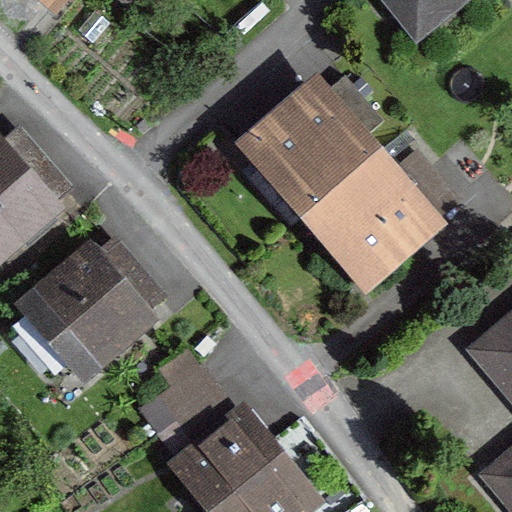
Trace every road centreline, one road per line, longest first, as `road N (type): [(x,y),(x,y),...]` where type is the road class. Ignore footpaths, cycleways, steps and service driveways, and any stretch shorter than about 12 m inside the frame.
road 1 (residential): [(395,511),(293,366),(121,163)]
road 2 (residential): [(121,163),(327,0)]
road 3 (residential): [(121,163),(0,52)]
